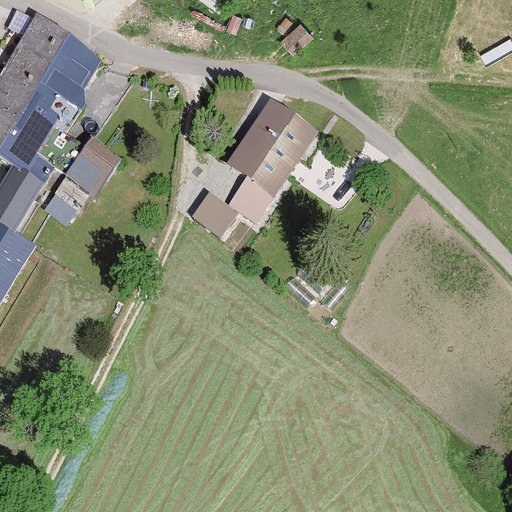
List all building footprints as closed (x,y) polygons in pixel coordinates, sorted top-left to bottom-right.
[(233,0),(200,0),(222,16),(233,0)] [(0,83),(0,164),(12,172),(0,192),(0,308),(36,248),(16,236),(56,170),(42,161),(100,65),(35,26),(0,83)] [(226,169),(247,184),(230,208),(255,226),(317,137),(271,105),(226,169)] [(90,196),(95,199),(120,163),(93,145),(47,213),(67,227),(78,211),(79,212),(90,196)] [(236,216),(208,197),(193,220),(221,239),(236,216)]
